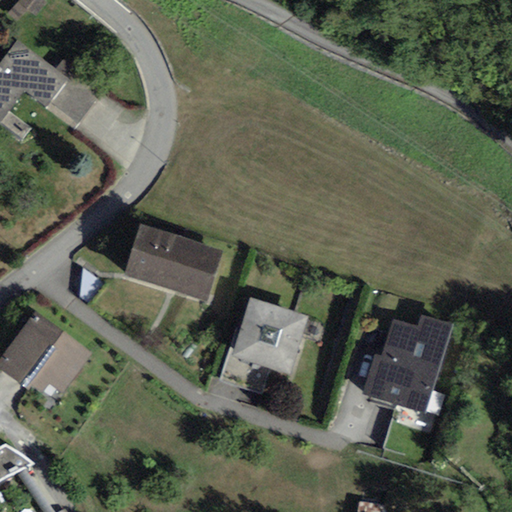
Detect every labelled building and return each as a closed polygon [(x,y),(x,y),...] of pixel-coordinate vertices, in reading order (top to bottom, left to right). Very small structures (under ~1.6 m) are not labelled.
[(55,70),(17,40),(0,62),(0,122),(9,112),(24,92),(46,108),(67,79),(55,70)] [(65,56),(55,70),(67,79),(46,108),(73,128),(105,85),(65,56)] [(30,128),(9,112),(0,122),(22,139),(30,128)] [(223,251),(139,226),(124,276),(207,302),(223,251)] [(308,317),(251,299),(232,358),(289,376),(308,317)] [(91,354),(34,312),(0,358),(0,371),(27,391),(31,386),(42,394),(49,384),(62,394),(91,354)] [(417,327),(393,319),(381,358),(375,356),(362,395),(425,415),(453,326),(421,316),(417,327)] [(0,484),(34,466),(6,448),(0,451),(0,484)]
